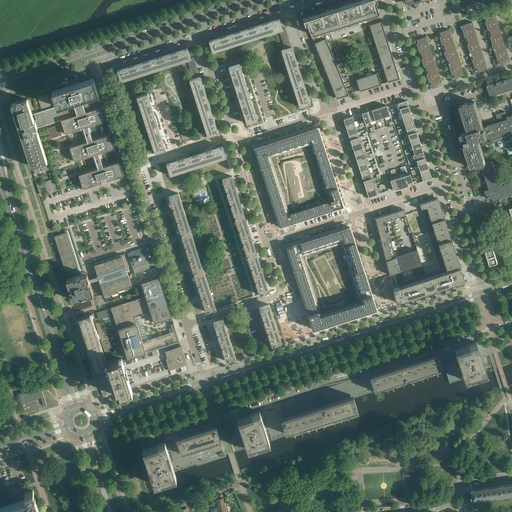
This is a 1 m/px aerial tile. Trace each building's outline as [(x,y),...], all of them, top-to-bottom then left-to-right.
[(363,23),(380,17),(379,16),(377,9),(377,8),(376,5),(375,2),(377,1),(376,0),(362,0),(358,2),(344,6),(332,10),(326,12),(320,14),(316,15),(313,16),(312,16),(305,19),(303,19),(304,24),(307,24),(309,28),(310,33),(314,43),(315,43),(326,39),(325,35),(330,33),(331,33),(329,28),(361,18),(363,23)] [(497,22),(495,14),(485,18),(483,18),(486,26),(497,22)] [(282,29),(279,19),(273,20),(272,18),(270,19),(270,21),(265,23),(268,34),(279,30),(282,29)] [(383,27),(383,26),(382,25),(381,21),(369,25),(371,31),(383,27)] [(474,30),(472,22),(462,25),(461,26),(463,33),(474,30)] [(500,30),(497,22),(486,26),(488,33),(500,30)] [(268,34),(265,23),(259,25),(258,23),(256,24),(256,26),(251,28),(254,38),(268,34)] [(254,38),(251,28),(245,29),(245,27),(242,28),(242,30),(237,32),(240,43),(254,38)] [(384,31),(384,30),(383,27),(371,31),(373,36),(385,32),(384,31)] [(452,37),(449,29),(439,32),(438,33),(440,41),(452,37)] [(477,37),(474,30),(463,33),(465,41),(477,37)] [(502,37),(500,30),(488,33),(491,41),(502,37)] [(240,43),(237,32),(231,34),(231,32),(228,32),(229,35),(223,37),(226,47),(240,43)] [(386,36),(386,35),(385,32),(373,36),(374,41),(386,37),(386,36)] [(226,47),(223,37),(217,38),(217,36),(214,37),(215,39),(209,41),(212,52),(226,47)] [(376,46),(388,42),(387,40),(386,37),(374,41),(376,46)] [(429,44),(426,37),(416,40),(415,40),(417,48),(429,44)] [(454,44),(452,37),(440,41),(443,48),(454,44)] [(479,45),(477,37),(465,41),(468,48),(479,45)] [(505,45),(502,37),(491,41),(493,48),(505,45)] [(317,48),(328,44),(326,39),(315,43),(315,44),(316,47),(317,48)] [(389,47),(389,45),(388,42),(376,46),(378,51),(390,47),(389,47)] [(330,49),(328,44),(317,48),(317,49),(318,52),(319,53),(330,49)] [(431,52),(429,44),(417,48),(420,56),(431,52)] [(456,52),(454,44),(443,48),(445,56),(456,52)] [(482,52),(480,48),(479,45),(468,48),(470,56),(482,52)] [(507,52),(505,45),(493,48),(496,56),(507,52)] [(297,61),(295,56),(297,55),(296,52),(294,53),(292,47),(285,49),(281,51),(286,65),(297,61)] [(391,52),(391,51),(390,47),(378,51),(379,56),(391,53),(391,52)] [(190,59),(187,48),(181,50),(181,48),(178,49),(178,51),(173,53),(176,63),(187,60),(190,59)] [(332,54),(330,49),(319,53),(319,54),(320,57),(321,58),(332,54)] [(176,63),(173,53),(167,54),(167,52),(164,53),(165,55),(159,57),(162,68),(176,63)] [(434,59),(431,52),(420,56),(422,63),(434,59)] [(459,60),(458,56),(456,52),(445,56),(447,63),(459,60)] [(484,60),(482,52),(470,56),(473,64),(484,60)] [(509,60),(507,52),(496,56),(498,64),(500,63),(509,60)] [(393,58),(393,57),(392,56),(391,53),(379,56),(381,61),(393,58)] [(334,59),(332,54),(321,58),(321,59),(322,62),(323,63),(334,59)] [(162,68),(159,57),(153,59),(153,57),(150,57),(151,60),(145,62),(148,72),(162,68)] [(395,63),(394,62),(394,61),(393,58),(381,61),(383,67),(395,63)] [(336,64),(334,59),(323,63),(323,64),(324,67),(325,68),(336,64)] [(436,67),(435,63),(434,59),(422,63),(425,71),(436,67)] [(461,67),(459,60),(447,63),(450,71),(461,67)] [(487,68),(484,60),(473,64),(475,71),(477,71),(487,68)] [(148,72),(145,62),(140,63),(139,61),(136,62),(137,64),(131,66),(135,77),(148,72)] [(301,75),(299,70),(302,69),(301,66),(298,67),(297,61),(286,65),(290,79),(301,75)] [(384,72),(396,68),(396,67),(396,66),(395,63),(383,67),(384,72)] [(244,78),(242,72),(239,64),(229,67),(230,73),(228,74),(229,77),(231,76),(233,82),(244,78)] [(338,69),(336,64),(325,68),(325,69),(326,72),(327,73),(338,69)] [(135,77),(131,66),(126,68),(125,65),(122,66),(123,69),(117,71),(120,81),(135,77)] [(439,75),(436,67),(425,71),(427,78),(439,75)] [(464,75),(461,67),(450,71),(452,78),(454,78),(464,75)] [(398,72),(397,71),(396,68),(384,72),(386,77),(398,73),(398,72)] [(340,74),(338,69),(327,73),(327,74),(328,77),(329,78),(340,74)] [(380,81),(377,73),(372,74),(376,86),(379,85),(380,85),(381,84),(380,81)] [(400,79),(398,73),(386,77),(388,82),(396,80),(398,79),(400,79)] [(342,79),(340,74),(329,78),(329,79),(330,82),(331,83),(342,79)] [(376,86),(372,74),(367,76),(371,88),(374,87),(375,86),(376,86)] [(305,89),(304,84),(306,83),(305,80),(303,81),(301,75),(290,79),(295,93),(305,89)] [(441,82),(439,75),(427,78),(430,86),(431,85),(441,82)] [(205,91),(203,85),(205,84),(204,82),(202,82),(200,76),(200,77),(193,79),(189,80),(194,94),(205,91)] [(371,88),(367,76),(362,78),(365,89),(369,88),(370,88),(371,88)] [(103,167),(99,153),(114,148),(110,135),(92,140),(88,127),(105,121),(99,103),(97,93),(98,93),(96,86),(95,83),(95,82),(93,77),(69,85),(69,86),(68,86),(67,86),(52,91),(57,106),(34,113),(36,120),(33,121),(35,128),(61,120),(65,134),(83,128),(87,142),(70,147),(74,161),(93,155),(98,169),(79,175),(81,183),(83,189),(123,176),(123,175),(119,162),(103,167)] [(511,88),(511,77),(500,82),(499,81),(496,82),(496,83),(497,87),(501,88),(503,92),(511,88)] [(248,92),(246,84),(244,78),(233,82),(235,87),(233,88),(234,91),(236,90),(238,95),(248,92)] [(365,89),(362,78),(356,79),(359,89),(360,91),(363,90),(365,90),(365,89)] [(344,84),(342,79),(331,83),(331,84),(332,87),(333,88),(344,84)] [(503,92),(501,88),(497,87),(496,83),(493,84),(493,83),(487,85),(490,96),(492,95),(492,96),(495,95),(494,94),(503,92)] [(335,93),(346,89),(344,84),(333,88),(333,89),(334,92),(335,93)] [(310,103),(308,97),(310,97),(310,94),(307,95),(305,89),(295,93),(299,107),(310,103)] [(348,95),(348,94),(346,89),(335,93),(335,94),(337,98),(338,98),(340,98),(348,95)] [(209,105),(207,99),(210,98),(209,95),(206,96),(205,91),(194,94),(198,108),(209,105)] [(253,106),(251,100),(248,92),(238,95),(239,101),(237,102),(238,105),(240,104),(242,109),(253,106)] [(152,108),(150,102),(152,101),(151,98),(149,99),(147,93),(137,97),(141,111),(152,108)] [(17,102),(12,104),(20,129),(22,137),(31,165),(32,166),(34,165),(34,166),(40,164),(40,163),(47,161),(46,161),(35,128),(33,121),(31,115),(26,100),(27,99),(23,100),(17,101),(17,102)] [(400,109),(408,106),(407,100),(398,103),(400,109)] [(511,114),(507,117),(505,111),(496,114),(498,122),(483,127),(475,101),(469,103),(468,103),(460,105),(468,132),(460,134),(463,142),(465,141),(465,143),(466,144),(464,145),(471,167),(477,165),(477,166),(486,163),(479,141),(489,137),(491,144),(498,142),(499,148),(502,147),(503,150),(507,149),(508,155),(511,153),(511,114)] [(381,105),(384,116),(389,114),(386,104),(381,105)] [(214,119),(212,113),(214,112),(213,109),(211,110),(209,105),(198,108),(203,122),(214,119)] [(376,107),(379,117),(384,116),(381,105),(376,107)] [(257,120),(255,112),(253,106),(242,109),(244,115),(242,116),(242,118),(245,118),(247,124),(257,120)] [(371,108),(374,119),(379,117),(376,107),(371,108)] [(156,121),(155,116),(157,115),(156,112),(154,113),(152,108),(141,111),(146,125),(156,121)] [(366,110),(369,120),(374,119),(371,108),(366,110)] [(362,116),(364,122),(369,120),(366,110),(361,112),(361,113),(362,116)] [(354,122),(352,116),(343,119),(345,125),(354,122)] [(218,133),(216,127),(219,126),(218,123),(215,124),(214,119),(203,122),(207,136),(218,133)] [(161,135),(159,130),(161,129),(160,126),(158,127),(156,121),(146,125),(150,139),(161,135)] [(318,127),(254,148),(280,227),(343,207),(318,127)] [(409,140),(418,137),(417,132),(408,134),(406,135),(408,140),(410,140),(409,140)] [(165,150),(164,144),(166,143),(165,140),(163,141),(161,135),(150,139),(155,153),(165,150)] [(362,142),(360,137),(350,140),(352,145),(362,142)] [(353,150),(364,147),(362,147),(361,143),(362,142),(352,145),(353,150)] [(226,157),(223,146),(217,148),(216,146),(213,147),(214,149),(209,151),(212,161),(226,157)] [(365,152),(364,147),(353,150),(355,155),(365,152)] [(411,150),(413,156),(414,155),(423,152),(422,147),(413,150),(411,150)] [(212,161),(209,151),(203,153),(202,150),(199,151),(200,153),(195,155),(198,166),(212,161)] [(366,152),(365,152),(355,155),(357,160),(367,157),(365,157),(364,153),(366,152)] [(198,166),(195,155),(189,157),(188,155),(185,156),(186,158),(181,160),(184,170),(198,166)] [(341,155),(336,157),(341,172),(346,170),(341,155)] [(369,162),(367,157),(357,160),(358,166),(369,162)] [(184,170),(181,160),(175,162),(174,159),(171,160),(172,162),(166,164),(170,175),(184,170)] [(369,163),(369,162),(358,166),(360,171),(369,168),(367,163),(369,163)] [(493,168),(492,163),(481,166),(483,172),(493,168)] [(495,174),(493,168),(483,172),(485,178),(495,174)] [(363,181),(374,178),(372,172),(370,173),(362,176),(363,181)] [(421,176),(423,181),(432,178),(430,173),(421,176)] [(410,174),(405,175),(408,186),(413,184),(410,174)] [(497,180),(495,174),(485,178),(487,183),(497,180)] [(408,186),(405,175),(400,177),(403,187),(408,186)] [(236,189),(232,176),(222,179),(226,192),(236,189)] [(403,187),(400,177),(395,179),(398,189),(403,187)] [(48,193),(57,190),(55,178),(45,181),(48,193)] [(375,183),(374,178),(363,181),(365,186),(375,183)] [(398,189),(395,179),(390,180),(393,189),(393,191),(398,189)] [(499,186),(497,180),(487,183),(489,189),(499,186)] [(366,191),(377,188),(375,183),(365,186),(366,191)] [(510,195),(507,185),(501,187),(504,197),(510,195)] [(504,197),(501,187),(495,189),(498,199),(504,197)] [(377,194),(375,189),(377,188),(366,191),(368,197),(377,194)] [(240,202),(236,189),(226,192),(230,205),(240,202)] [(498,199),(495,189),(489,191),(489,189),(484,190),(485,191),(486,194),(487,193),(488,198),(492,197),(493,201),(498,199)] [(183,206),(181,200),(179,193),(169,196),(173,209),(183,206)] [(445,219),(442,212),(439,200),(438,200),(438,199),(436,199),(421,204),(420,205),(420,206),(421,209),(427,208),(432,223),(445,219)] [(244,214),(240,202),(230,205),(235,218),(244,214)] [(187,219),(185,212),(183,206),(173,209),(177,222),(187,219)] [(406,214),(405,211),(404,209),(396,211),(394,212),(395,214),(396,217),(398,217),(406,214)] [(396,217),(395,214),(394,212),(384,215),(385,216),(386,221),(396,217)] [(248,227),(244,214),(235,218),(239,231),(248,227)] [(386,221),(385,216),(384,215),(375,218),(377,224),(386,221)] [(191,232),(189,225),(187,219),(177,222),(181,235),(191,232)] [(451,240),(450,235),(445,219),(432,223),(438,243),(438,244),(451,240)] [(387,226),(386,221),(377,224),(378,229),(387,226)] [(389,231),(387,226),(378,229),(379,234),(389,231)] [(253,240),(248,227),(239,231),(243,243),(253,240)] [(350,227),(286,247),(313,329),(376,309),(350,227)] [(128,266),(124,254),(122,255),(122,254),(94,263),(98,277),(88,280),(88,279),(89,279),(87,273),(82,274),(67,230),(66,232),(54,236),(65,271),(77,267),(80,275),(66,279),(73,300),(93,293),(90,283),(90,284),(85,285),(85,286),(84,286),(84,284),(99,279),(104,297),(132,288),(132,287),(135,286),(131,275),(128,276),(127,271),(125,266),(128,266)] [(390,237),(389,231),(379,234),(381,240),(390,237)] [(195,245),(193,238),(191,232),(181,235),(185,248),(195,245)] [(391,242),(390,237),(381,240),(382,245),(391,242)] [(257,253),(253,240),(243,243),(247,256),(257,253)] [(438,243),(432,245),(441,271),(426,276),(417,250),(395,257),(386,260),(388,271),(389,275),(391,274),(395,273),(398,287),(394,288),(393,289),(394,294),(395,300),(396,302),(402,300),(430,291),(429,288),(442,284),(443,287),(461,281),(464,280),(463,277),(451,240),(438,244),(438,243)] [(393,247),(391,242),(382,245),(383,250),(393,247)] [(199,257),(197,251),(195,245),(185,248),(189,260),(199,257)] [(151,260),(150,256),(151,256),(150,253),(149,253),(148,249),(149,249),(148,247),(147,248),(147,246),(146,246),(130,252),(130,251),(130,253),(128,253),(135,274),(149,269),(150,268),(150,267),(149,266),(149,265),(148,265),(148,264),(152,263),(152,262),(153,261),(152,260),(151,260)] [(394,252),(393,247),(383,250),(384,255),(394,252)] [(498,263),(493,248),(485,251),(490,265),(498,263)] [(261,266),(257,253),(247,256),(251,269),(261,266)] [(203,270),(201,264),(199,257),(189,260),(193,273),(203,270)] [(265,278),(261,266),(251,269),(255,282),(265,278)] [(207,283),(205,277),(203,270),(193,273),(198,286),(207,283)] [(142,341),(134,317),(151,311),(154,322),(171,317),(159,277),(141,282),(146,298),(147,300),(144,301),(143,297),(111,307),(127,359),(180,342),(174,323),(171,324),(173,332),(142,341)] [(269,291),(265,278),(255,282),(259,295),(269,291)] [(211,296),(209,289),(207,283),(198,286),(202,299),(211,296)] [(216,309),(214,302),(211,296),(202,299),(206,312),(216,309)] [(273,317),(271,311),(269,304),(259,307),(263,320),(273,317)] [(108,316),(106,309),(96,312),(99,319),(108,316)] [(117,395),(132,390),(131,387),(137,385),(133,374),(127,376),(122,358),(107,363),(107,364),(106,364),(90,315),(78,318),(96,373),(103,396),(116,392),(117,395)] [(277,330),(275,323),(273,317),(263,320),(267,333),(277,330)] [(227,332),(225,326),(223,319),(213,322),(217,335),(227,332)] [(281,343),(279,335),(277,330),(267,333),(272,346),(281,343)] [(231,345),(229,338),(227,332),(217,335),(222,348),(231,345)] [(291,437),(359,415),(353,398),(374,392),(383,389),(440,370),(444,369),(445,369),(450,383),(464,379),(486,372),(483,362),(476,342),(469,344),(468,343),(454,347),(450,349),(452,353),(445,355),(443,351),(369,375),(273,405),(274,410),(267,412),(266,408),(259,410),(244,415),(245,416),(237,419),(241,429),(242,429),(243,432),(242,432),(247,448),(247,449),(269,442),(269,441),(287,436),(290,435),(291,437)] [(188,369),(187,364),(188,364),(182,345),(165,350),(167,357),(169,362),(133,374),(137,385),(141,384),(188,369)] [(236,358),(233,351),(231,345),(222,348),(226,361),(236,358)] [(41,397),(44,396),(41,387),(19,394),(24,412),(38,408),(35,399),(41,397)] [(174,472),(221,457),(219,453),(223,452),(219,440),(181,453),(177,440),(215,428),(214,424),(172,437),(174,442),(167,444),(166,439),(153,444),(154,445),(165,442),(171,462),(170,463),(171,466),(172,466),(174,472)] [(216,427),(215,428),(177,440),(181,453),(219,440),(220,440),(216,427)] [(171,466),(170,463),(171,462),(165,442),(154,445),(153,445),(154,446),(151,447),(150,446),(143,449),(152,479),(154,484),(162,482),(161,480),(175,475),(174,472),(172,466),(171,466)] [(511,494),(511,483),(502,485),(503,496),(511,494)] [(503,496),(502,485),(487,487),(488,498),(503,496)] [(488,498),(487,487),(472,489),(473,496),(472,496),(472,499),(473,499),(473,500),(488,498)] [(0,511),(22,511),(35,508),(38,507),(35,497),(32,498),(31,494),(34,493),(33,489),(26,491),(26,489),(16,492),(19,499),(26,496),(28,495),(28,499),(0,508),(0,511)] [(218,511),(226,511),(223,498),(216,499),(218,511)]
